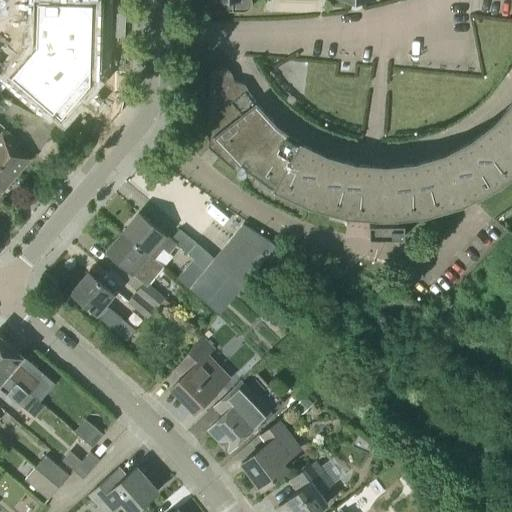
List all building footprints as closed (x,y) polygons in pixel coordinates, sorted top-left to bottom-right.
[(37,0),(36,45),(10,75),(61,119),(102,72),(105,2),(93,2),(44,0),(37,0)] [(233,10),(229,10),(229,11),(243,12),(244,12),(246,11),(249,10),(250,9),(251,7),(252,6),(252,4),(253,3),(253,2),(253,1),(252,0),(232,0),(233,0),(233,10)] [(460,146),(456,147),(447,152),(443,154),(429,158),(416,161),(403,163),(387,165),(370,164),(357,162),(345,159),(330,155),(326,154),(317,149),(302,142),(291,134),(288,132),(287,133),(289,134),(285,140),(273,131),(277,126),(278,127),(279,126),(277,125),(257,103),(245,84),(234,81),(234,79),(234,77),(233,75),(233,74),(231,72),(231,71),(230,71),(228,70),(226,68),(223,68),(220,68),(218,68),(216,69),(215,70),(213,71),(212,72),(211,73),(211,74),(210,76),(210,77),(208,147),(235,171),(241,164),(273,189),(309,206),(348,216),(377,218),(377,222),(370,223),(370,236),(405,236),(405,222),(398,222),(398,218),(427,215),(465,204),(500,186),(511,177),(511,102),(506,109),(503,112),(496,120),(493,123),(485,130),(471,140),(460,146)] [(13,102),(5,112),(32,136),(47,119),(13,102)] [(0,162),(14,175),(30,156),(16,144),(20,139),(17,137),(0,121),(0,162)] [(0,191),(14,175),(0,162),(0,191)] [(169,252),(177,243),(172,239),(140,212),(124,231),(155,258),(164,248),(169,252)] [(192,289),(219,314),(276,245),(243,225),(215,259),(216,260),(199,281),(192,289)] [(107,252),(138,278),(144,283),(136,292),(156,308),(165,297),(149,284),(164,266),(155,258),(124,231),(107,252)] [(216,260),(215,259),(196,243),(187,253),(193,258),(177,277),(189,287),(192,289),(199,281),(216,260)] [(105,304),(114,294),(89,272),(72,293),(126,339),(134,330),(105,304)] [(147,318),(156,308),(136,292),(128,301),(147,318)] [(295,310),(276,319),(282,331),(301,322),(295,310)] [(45,371),(44,373),(21,353),(22,351),(15,344),(13,346),(0,334),(0,367),(28,392),(38,401),(42,396),(56,381),(45,371)] [(195,410),(221,385),(200,364),(214,350),(201,337),(181,362),(189,371),(173,387),(195,410)] [(28,392),(0,367),(0,388),(18,404),(28,392)] [(285,402),(253,370),(252,369),(219,400),(228,410),(211,426),(231,448),(253,426),(256,430),(285,402)] [(306,395),(295,404),(303,413),(314,404),(306,395)] [(262,487),(290,467),(286,461),(302,448),(280,418),(259,434),(267,444),(243,462),(262,487)] [(104,434),(86,419),(75,431),(93,447),(104,434)] [(84,478),(88,473),(100,459),(91,451),(84,459),(74,469),(84,478)] [(58,488),(70,475),(46,455),(34,468),(58,488)] [(333,484),(315,460),(290,479),(298,490),(279,504),(284,511),(315,511),(328,503),(321,493),(333,484)] [(137,467),(119,483),(111,473),(90,492),(100,504),(109,496),(117,505),(122,501),(132,511),(133,511),(158,490),(137,467)] [(58,488),(34,468),(25,479),(48,499),(58,488)]
